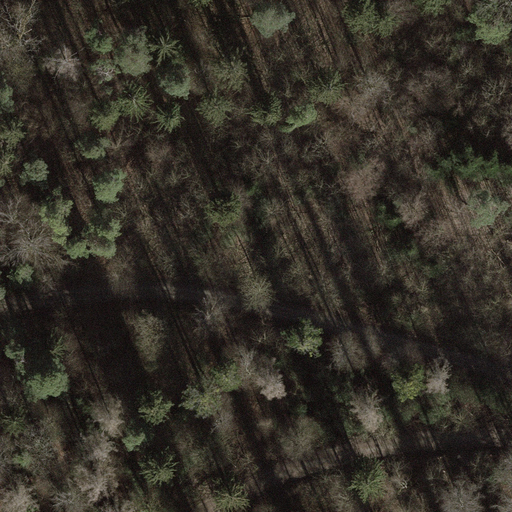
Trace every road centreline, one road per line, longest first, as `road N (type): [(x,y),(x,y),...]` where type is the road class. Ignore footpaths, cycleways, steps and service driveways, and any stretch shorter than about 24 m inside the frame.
road 1 (track): [(511,374),(224,296),(141,291),(0,304)]
road 2 (track): [(212,511),(253,484),(347,456),(511,441)]
